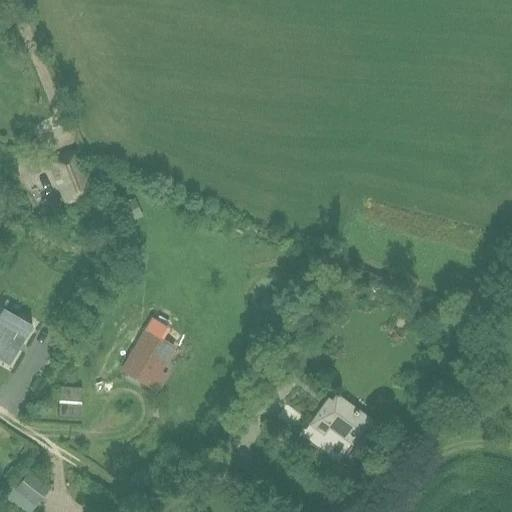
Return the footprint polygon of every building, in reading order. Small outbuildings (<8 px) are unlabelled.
[(96,194),(78,149),(49,161),(66,206),(96,194)] [(22,331),(35,315),(7,294),(0,304),(0,342),(8,348),(21,331),(22,331)] [(148,332),(127,367),(141,375),(139,380),(156,390),(165,375),(153,368),(162,353),(165,356),(171,345),(148,332)] [(323,408),(312,424),(324,433),(332,422),(347,432),(344,436),(354,443),(369,421),(336,397),(326,411),(323,408)] [(106,441),(113,450),(126,438),(119,430),(106,441)] [(34,505),(48,487),(30,473),(16,491),(34,505)]
